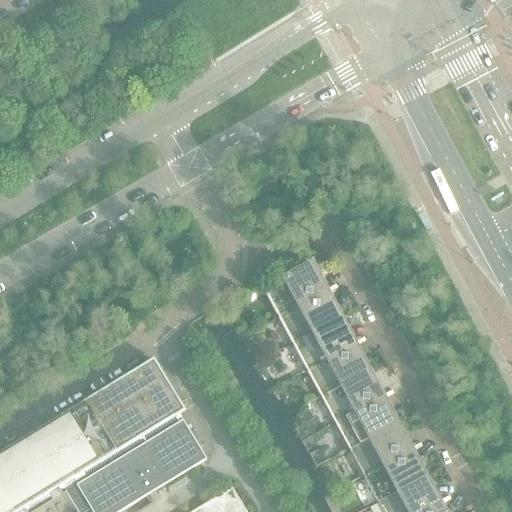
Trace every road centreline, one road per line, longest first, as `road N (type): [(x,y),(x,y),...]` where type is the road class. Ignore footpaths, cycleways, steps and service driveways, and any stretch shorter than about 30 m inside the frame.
road 1 (residential): [(480,511),(342,249),(316,239),(230,257)]
road 2 (tertiary): [(361,3),(163,119)]
road 3 (tertiary): [(190,167),(387,53)]
road 4 (tertiary): [(0,274),(190,167)]
road 5 (secondary): [(387,53),(488,240)]
road 6 (tertiary): [(163,119),(0,219)]
road 7 (unclassified): [(0,428),(159,330)]
road 8 (unclassified): [(237,458),(159,330)]
road 9 (secondary): [(511,139),(449,21)]
